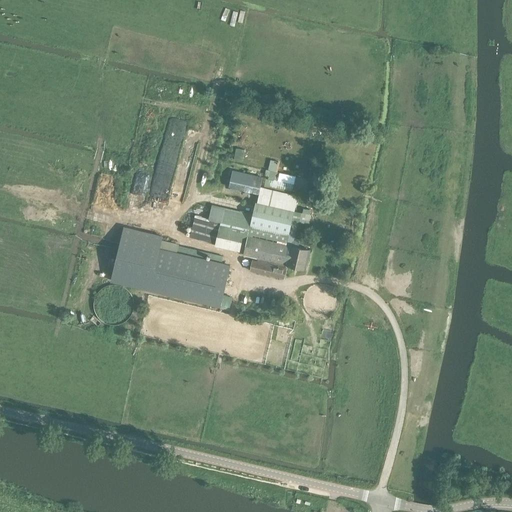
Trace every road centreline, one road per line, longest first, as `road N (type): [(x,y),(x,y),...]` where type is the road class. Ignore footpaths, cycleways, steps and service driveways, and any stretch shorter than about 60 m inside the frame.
road 1 (unclassified): [(380,499),(0,411)]
road 2 (track): [(380,499),(402,406),(397,329),(382,303),(357,287),(295,283)]
road 3 (unclassified): [(380,499),(437,511),(511,503)]
